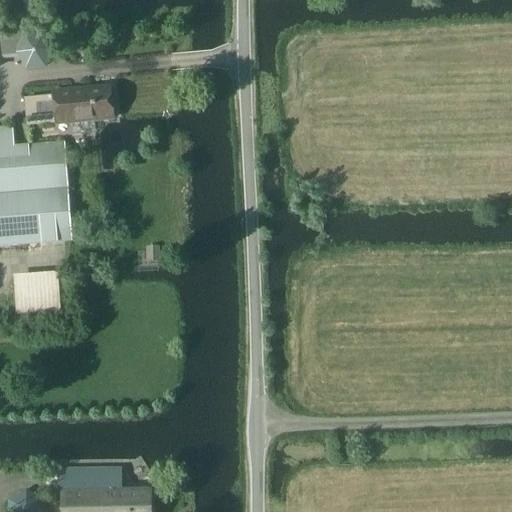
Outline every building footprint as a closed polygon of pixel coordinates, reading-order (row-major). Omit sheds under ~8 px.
[(91,47),(108,46),(107,32),(91,33),(90,34),(76,35),(76,37),(72,37),(73,50),(78,53),(91,52),(91,47)] [(45,67),(54,51),(44,35),(25,36),(17,52),(27,68),(45,67)] [(96,120),(114,118),(111,87),(53,92),(53,97),(26,99),(29,125),(56,123),(56,125),(73,123),(74,135),(97,132),(96,120)] [(65,145),(15,148),(14,128),(0,128),(0,245),(71,241),(65,145)] [(19,320),(63,317),(60,275),(17,277),(19,320)] [(123,471),(107,471),(107,469),(59,470),(59,492),(64,492),(64,511),(150,511),(150,490),(123,491),(123,471)]
